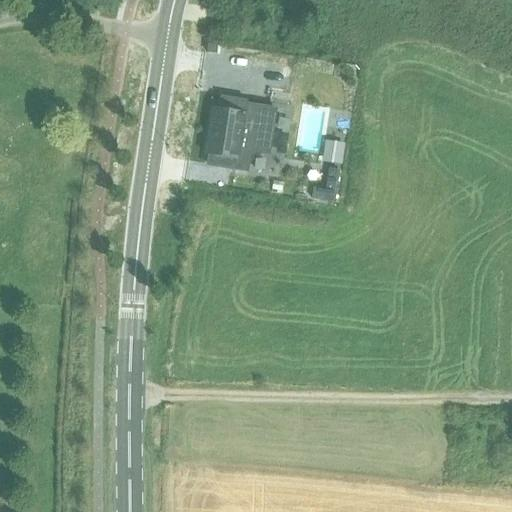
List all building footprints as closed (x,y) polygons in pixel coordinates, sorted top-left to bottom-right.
[(209,45),(208,53),(217,54),(218,47),(209,45)] [(262,57),(257,82),(304,90),(309,65),(262,57)] [(247,171),(250,151),(270,154),(277,110),(252,106),(222,102),(221,112),(213,110),(206,155),(210,155),(208,165),(247,171)] [(301,145),(319,149),(326,111),(309,108),(301,145)] [(334,202),(339,172),(330,170),(326,190),(313,188),(312,198),(334,202)]
